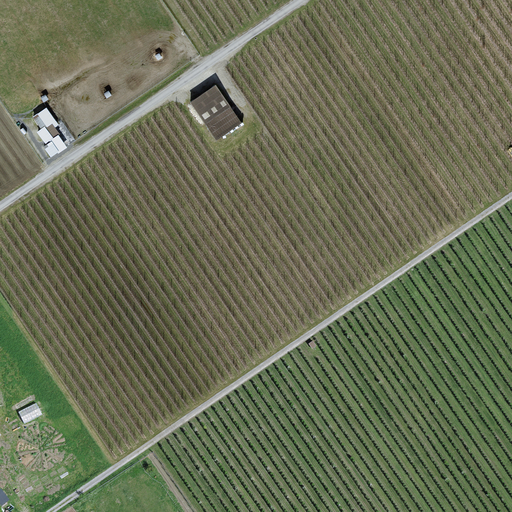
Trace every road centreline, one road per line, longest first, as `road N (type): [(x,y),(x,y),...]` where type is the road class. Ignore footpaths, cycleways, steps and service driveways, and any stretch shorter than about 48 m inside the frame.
road 1 (track): [(45,511),(511,192)]
road 2 (unclassified): [(0,204),(297,0)]
